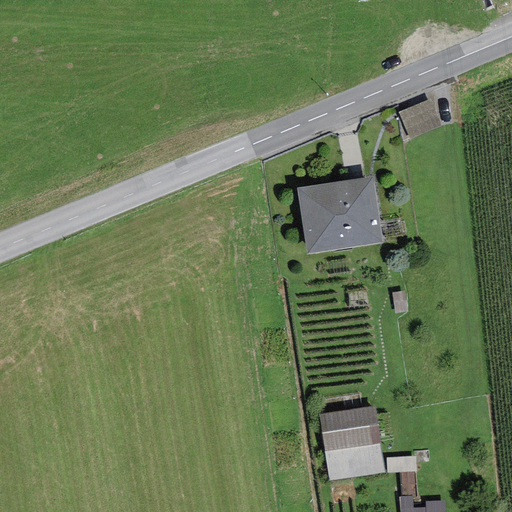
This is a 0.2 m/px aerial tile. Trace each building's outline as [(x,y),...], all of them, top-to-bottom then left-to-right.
[(412,138),(444,125),(433,98),(401,111),(412,138)] [(296,189),(307,254),(382,243),(371,177),(296,189)] [(376,408),(320,415),(328,480),(384,473),(376,408)] [(399,511),(425,511),(425,508),(412,509),(411,497),(399,497),(399,511)] [(444,511),(444,501),(425,502),(425,508),(425,511),(444,511)]
